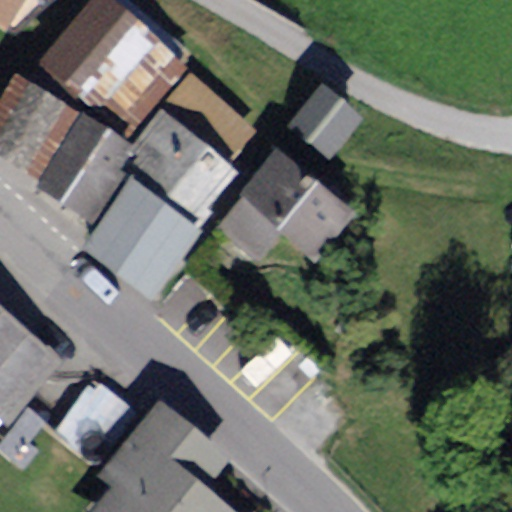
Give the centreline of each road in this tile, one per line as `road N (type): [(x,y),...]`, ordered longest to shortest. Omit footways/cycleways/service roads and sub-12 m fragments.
road 1 (tertiary): [(306,511),(0,207)]
road 2 (unclassified): [(511,137),(390,108),(219,0)]
